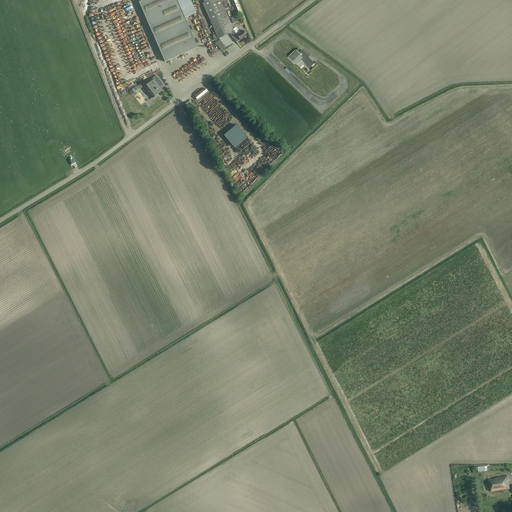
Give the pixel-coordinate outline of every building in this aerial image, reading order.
[(144,0),(139,2),(165,62),(198,48),(185,19),(196,14),(190,0),(144,0)] [(247,36),(243,31),(240,33),(237,29),(234,31),(220,0),(203,0),(204,3),(203,4),(218,39),(230,34),(236,43),(247,36)] [(225,47),(221,42),(219,40),(215,43),(217,46),(217,45),(221,50),(225,47)] [(296,64),(301,59),(309,68),(314,64),(301,51),(298,53),(296,51),(289,58),(296,64)] [(303,65),(300,67),(308,75),(310,72),(303,65)] [(144,87),(147,91),(153,98),(162,91),(160,87),(159,88),(158,85),(161,83),(164,86),(157,76),(151,80),(152,81),(144,87)] [(191,105),(199,99),(197,97),(189,103),(191,105)] [(238,124),(227,133),(235,142),(245,134),(238,124)] [(509,489),(508,482),(508,477),(489,480),(490,492),(509,489)]
